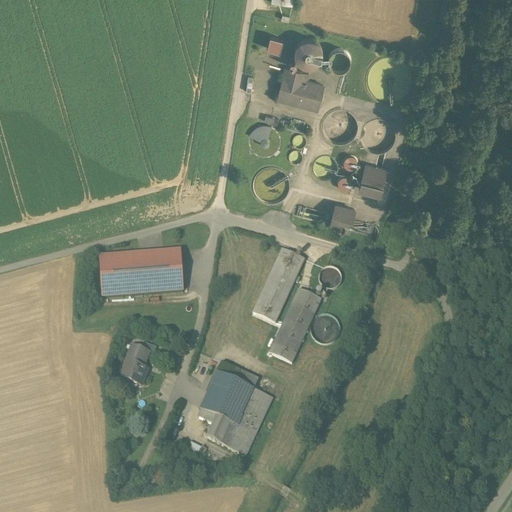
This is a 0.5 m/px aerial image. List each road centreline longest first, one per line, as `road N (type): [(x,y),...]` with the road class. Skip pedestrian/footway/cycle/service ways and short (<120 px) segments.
road 1 (track): [(249,0),(216,215),(0,269)]
road 2 (track): [(335,511),(182,430),(197,391),(178,384)]
road 3 (track): [(195,336),(148,454)]
